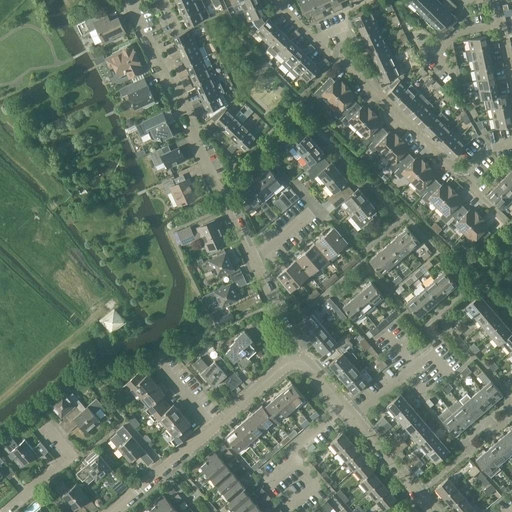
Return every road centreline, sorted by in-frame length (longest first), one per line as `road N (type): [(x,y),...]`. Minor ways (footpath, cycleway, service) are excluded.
road 1 (residential): [(291,361),(133,0)]
road 2 (residential): [(278,0),(453,169),(511,143)]
road 3 (residential): [(433,511),(308,365),(291,361)]
road 4 (track): [(0,400),(90,323),(96,300)]
road 5 (residential): [(112,511),(213,426)]
road 6 (residential): [(2,511),(66,456),(44,423)]
